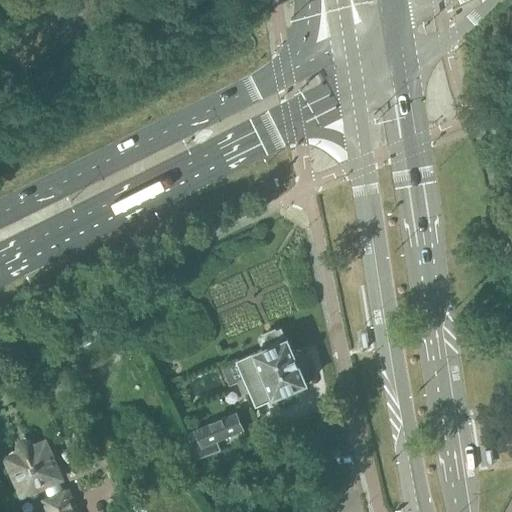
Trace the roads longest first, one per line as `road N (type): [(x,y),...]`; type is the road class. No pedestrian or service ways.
road 1 (secondary): [(462,511),(400,65)]
road 2 (secondary): [(350,91),(424,511)]
road 3 (primary): [(0,264),(350,91)]
road 4 (primary): [(344,45),(0,210)]
